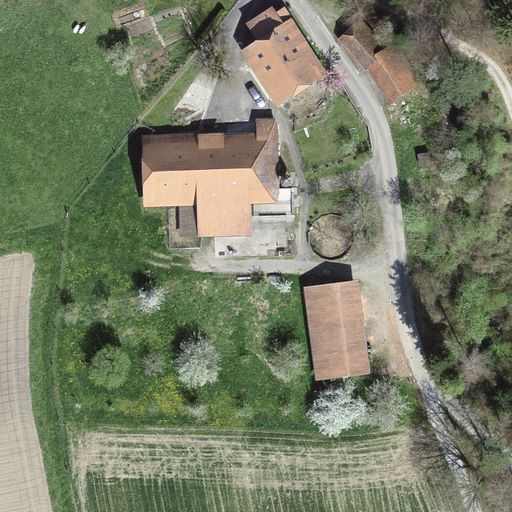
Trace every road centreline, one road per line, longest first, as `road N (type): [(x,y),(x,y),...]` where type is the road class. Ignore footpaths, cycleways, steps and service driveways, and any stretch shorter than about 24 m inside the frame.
road 1 (residential): [(298,0),(378,121),(416,366)]
road 2 (residential): [(474,511),(416,366)]
road 3 (track): [(416,366),(511,464)]
